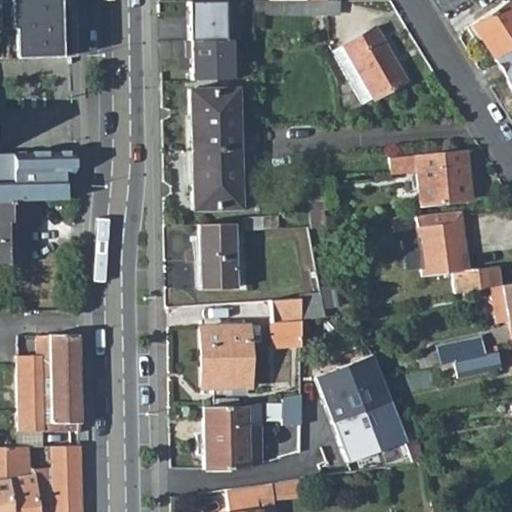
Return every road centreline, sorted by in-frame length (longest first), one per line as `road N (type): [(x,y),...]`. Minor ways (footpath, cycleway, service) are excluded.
road 1 (secondary): [(118,0),(118,511)]
road 2 (residential): [(511,159),(415,0)]
